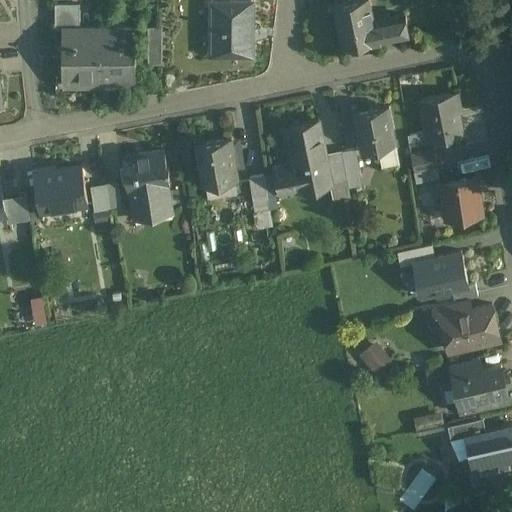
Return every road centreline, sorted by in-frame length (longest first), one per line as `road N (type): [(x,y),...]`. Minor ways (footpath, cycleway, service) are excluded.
road 1 (residential): [(284,84),(458,48),(482,53),(511,218)]
road 2 (residential): [(38,131),(284,84)]
road 3 (residential): [(38,131),(29,0)]
